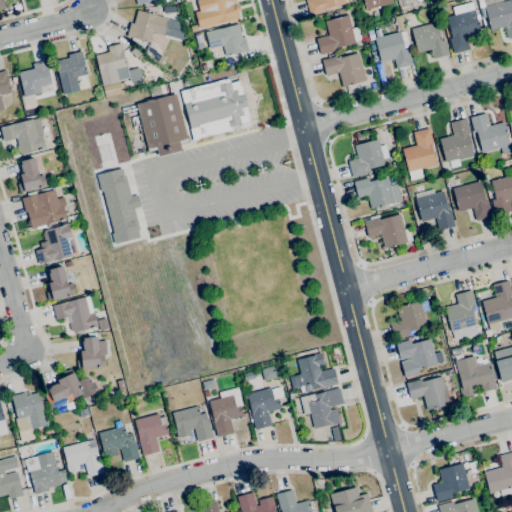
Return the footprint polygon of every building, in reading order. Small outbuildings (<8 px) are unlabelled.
[(199,29),(195,12),(199,11),(196,1),(199,0),(234,0),(236,5),(238,4),(240,11),(237,11),(238,18),(199,29)] [(309,16),(305,0),(343,0),(344,3),(324,9),(325,12),(309,16)] [(366,10),(362,0),(393,0),(394,2),(366,10)] [(511,37),(507,39),(504,27),(490,31),(484,7),(485,7),(484,0),(494,0),(496,4),(508,0),(511,0),(511,37)] [(453,54),(449,39),(452,38),(446,17),(454,15),(452,7),(472,2),(474,10),(477,9),(480,23),(478,23),(480,33),(465,37),(469,50),(453,54)] [(164,15),(164,7),(172,7),(172,15),(164,15)] [(149,43),(126,36),(130,23),(133,24),(137,10),(169,19),(165,35),(152,32),(149,43)] [(319,55),(315,39),(328,35),(325,21),(347,15),(351,29),(358,27),(361,40),(354,41),(354,43),(334,48),(335,51),(319,55)] [(398,31),(394,17),(401,15),(404,29),(398,31)] [(432,59),(430,49),(417,53),(410,29),(436,22),(441,41),(445,40),(449,54),(432,59)] [(225,56),(224,52),(214,54),(212,48),(209,49),(205,33),(237,24),(241,38),(244,37),(248,50),(225,56)] [(374,37),(372,31),(385,27),(387,34),(374,37)] [(396,69),(393,59),(380,62),(374,39),(399,32),(404,50),(408,49),(412,64),(396,69)] [(196,43),(194,36),(200,34),(202,42),(196,43)] [(105,98),(94,55),(108,52),(107,47),(121,43),(123,49),(122,49),(128,76),(118,78),(122,94),(105,98)] [(136,59),(129,52),(134,47),(141,54),(136,59)] [(62,94),(54,61),(68,58),(67,55),(81,51),(87,74),(76,77),(79,90),(62,94)] [(342,87),(338,73),(325,76),(321,60),(336,56),(337,58),(358,53),(365,81),(342,87)] [(24,97),(18,72),(33,69),(32,63),(46,60),(51,84),(40,87),(41,93),(24,97)] [(0,109),(0,72),(5,71),(12,93),(0,96),(4,108),(0,109)] [(193,142),(179,91),(228,78),(229,83),(239,81),(243,95),(244,95),(247,106),(246,107),(250,121),(240,123),(240,124),(231,127),(232,131),(193,142)] [(148,152),(135,104),(175,94),(188,142),(178,144),(180,150),(157,156),(156,150),(148,152)] [(481,153),(476,132),(473,133),(469,117),(486,113),(489,126),(504,122),(509,146),(481,153)] [(451,168),(449,161),(445,162),(439,139),(453,135),(449,123),(466,118),(470,133),(467,134),(473,155),(458,159),(460,166),(451,168)] [(20,155),(20,153),(18,153),(16,146),(18,146),(16,138),(3,142),(0,131),(0,127),(32,119),(36,136),(41,134),(45,148),(20,155)] [(409,180),(401,149),(415,145),(412,132),(429,128),(432,143),(431,143),(436,165),(420,169),(422,177),(409,180)] [(352,178),(347,161),(357,159),(353,145),(378,139),(379,146),(385,144),(388,157),(382,158),(384,165),(366,169),(367,174),(352,178)] [(21,193),(20,191),(19,191),(17,184),(18,184),(16,176),(21,174),(18,162),(34,158),(38,176),(43,175),(46,186),(21,193)] [(112,244),(109,234),(111,233),(101,191),(99,192),(95,175),(120,169),(122,176),(124,175),(129,197),(136,195),(139,207),(132,208),(137,229),(135,230),(137,238),(112,244)] [(370,209),(367,197),(358,199),(353,182),(368,178),(369,182),(375,180),(373,175),(378,173),(380,179),(387,177),(391,192),(396,190),(399,198),(393,200),(394,202),(370,209)] [(495,216),(489,195),(493,193),(490,181),(511,175),(511,201),(509,202),(511,211),(495,216)] [(475,221),(472,208),(458,212),(452,188),(454,188),(453,182),(458,181),(460,186),(480,181),(485,202),(488,202),(491,217),(475,221)] [(31,229),(27,212),(25,212),(21,198),(28,196),(27,193),(35,191),(36,195),(54,190),(56,199),(62,197),(64,205),(63,205),(67,219),(31,229)] [(438,231),(435,218),(421,222),(414,198),(442,191),(448,212),(450,212),(454,227),(438,231)] [(384,248),(380,234),(367,237),(363,221),(369,219),(369,217),(377,215),(379,220),(400,214),(404,229),(406,229),(407,232),(410,232),(412,241),(384,248)] [(38,265),(34,251),(41,249),(39,243),(44,242),(42,233),(43,233),(43,231),(46,230),(45,227),(52,226),(52,228),(67,224),(75,253),(71,254),(71,256),(38,265)] [(48,301),(44,284),(49,283),(46,270),(62,266),(67,284),(72,283),(74,294),(48,301)] [(490,331),(488,324),(487,324),(481,301),(495,297),(492,285),(508,281),(511,295),(509,296),(511,306),(511,317),(498,321),(500,329),(490,331)] [(453,339),(451,331),(450,331),(444,307),(457,304),(455,294),(471,290),(475,305),(471,306),(476,325),(462,328),(464,337),(453,339)] [(71,333),(68,324),(70,323),(68,316),(56,320),(52,305),(84,297),(85,298),(89,297),(93,313),(94,312),(98,326),(71,333)] [(394,340),(389,323),(399,321),(396,308),(427,300),(430,310),(422,312),(426,327),(408,332),(409,336),(394,340)] [(79,369),(78,368),(77,368),(76,360),(78,360),(77,351),(81,351),(80,338),(88,338),(87,334),(96,333),(97,342),(105,341),(106,354),(104,355),(105,366),(79,369)] [(404,378),(400,362),(410,360),(409,357),(399,360),(395,344),(410,340),(411,344),(429,339),(433,353),(440,351),(443,361),(436,363),(436,364),(420,368),(421,373),(404,378)] [(511,379),(500,382),(494,351),(511,346),(511,379)] [(451,356),(450,350),(456,348),(458,354),(451,356)] [(301,394),(299,387),(292,388),(289,377),(300,374),(296,360),(313,356),(311,350),(316,349),(318,354),(321,353),(323,364),(318,366),(320,372),(333,368),(337,384),(320,388),(312,390),(312,391),(301,394)] [(462,397),(461,391),(462,391),(454,361),(473,355),(476,365),(488,362),(489,364),(492,363),(496,379),(493,380),(495,388),(481,392),(480,387),(475,388),(477,393),(462,397)] [(263,381),(260,369),(275,366),(278,378),(263,381)] [(48,405),(43,395),(49,393),(46,387),(57,382),(55,377),(63,373),(62,372),(69,369),(70,370),(71,370),(73,373),(73,372),(77,381),(85,377),(86,379),(88,378),(89,381),(90,381),(92,383),(94,382),(98,391),(83,398),(81,394),(72,398),(70,394),(48,405)] [(244,381),(243,374),(252,372),(254,378),(244,381)] [(426,410),(422,396),(410,399),(405,384),(421,379),(421,382),(442,376),(449,403),(426,410)] [(118,390),(116,381),(123,379),(125,388),(118,390)] [(205,397),(203,391),(204,390),(201,382),(213,379),(215,387),(207,389),(209,396),(205,397)] [(255,430),(250,413),(251,413),(246,394),(270,387),(270,390),(280,387),(283,397),(277,398),(280,408),(267,412),(271,425),(255,430)] [(216,437),(212,421),(213,420),(208,401),(219,398),(218,393),(237,388),(242,406),(239,406),(242,416),(229,419),(233,433),(216,437)] [(313,429),(309,413),(303,415),(299,398),(314,394),(314,395),(339,388),(343,403),(328,407),(329,410),(335,409),(338,423),(330,425),(330,424),(313,429)] [(25,442),(24,438),(22,438),(21,432),(17,433),(14,419),(17,418),(11,396),(29,391),(30,395),(39,392),(47,425),(28,430),(29,437),(31,436),(32,441),(25,442)] [(93,402),(90,396),(96,393),(99,399),(93,402)] [(197,442),(193,428),(190,429),(191,435),(177,438),(175,430),(176,430),(171,413),(197,406),(199,415),(206,413),(212,438),(197,442)] [(79,417),(77,410),(87,408),(89,415),(79,417)] [(142,456),(137,439),(139,439),(134,420),(157,414),(159,418),(165,416),(167,424),(165,424),(168,434),(155,438),(158,451),(142,456)] [(124,462),(120,448),(116,449),(118,455),(103,459),(101,450),(103,450),(98,433),(123,426),(125,435),(131,433),(139,458),(124,462)] [(334,441),(330,428),(337,427),(340,440),(334,441)] [(87,477),(84,463),(77,465),(79,470),(67,473),(65,465),(66,464),(62,448),(93,439),(97,456),(99,456),(103,473),(87,477)] [(34,494),(29,472),(27,472),(24,459),(36,456),(36,455),(52,451),(57,471),(63,470),(65,477),(59,478),(60,485),(46,488),(47,491),(34,494)] [(511,487),(489,493),(483,472),(501,467),(498,456),(511,452),(511,487)] [(8,499),(7,494),(0,495),(0,460),(14,456),(17,467),(3,471),(4,475),(16,471),(23,495),(8,499)] [(470,473),(468,463),(476,462),(478,472),(470,473)] [(436,501),(432,485),(441,483),(438,470),(462,463),(468,488),(451,493),(452,497),(436,501)] [(334,511),(334,508),(333,509),(329,494),(355,487),(357,496),(366,493),(371,511),(334,511)] [(281,511),(279,511),(275,494),(291,490),(295,503),(308,500),(311,510),(306,511),(281,511)] [(239,511),(236,497),(252,492),(256,506),(259,505),(257,500),(271,497),(275,511),(239,511)] [(438,511),(437,505),(453,501),(453,504),(474,499),(477,511),(438,511)] [(199,511),(198,506),(214,501),(217,511),(228,511),(232,511),(199,511)]
